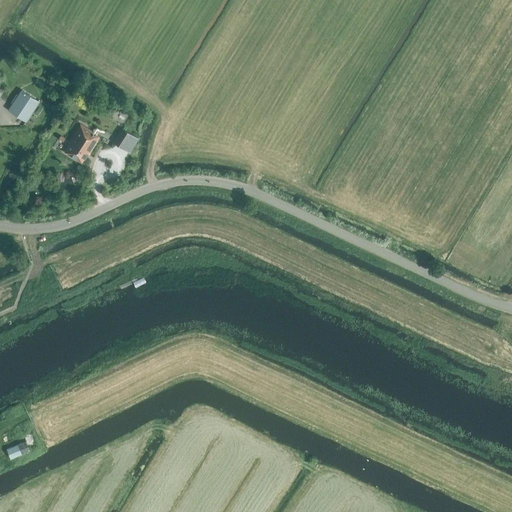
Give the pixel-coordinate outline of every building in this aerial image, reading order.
[(54,90),(34,77),(22,94),(42,107),(54,90)] [(23,126),(34,107),(15,95),(3,114),(23,126)] [(88,154),(98,137),(92,133),(93,132),(80,124),(68,142),(70,143),(64,152),(81,162),(86,153),(88,154)] [(128,152),(135,141),(129,138),(131,134),(121,128),(113,142),(128,152)] [(25,441),(6,448),(10,458),(29,451),(25,441)]
